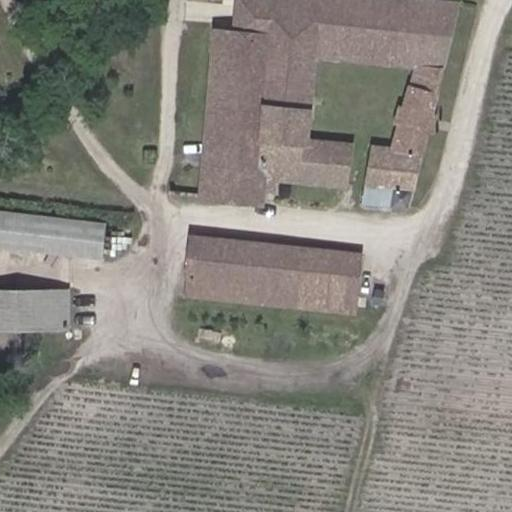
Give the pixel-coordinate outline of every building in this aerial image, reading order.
[(321,56),(413,66),(394,146),(377,144),(365,204),(414,207),(461,0),(237,0),(235,29),(215,29),(206,108),(206,128),(203,199),(259,206),(260,174),(350,181),(354,143),(315,139),(321,56)] [(0,210),(0,250),(70,258),(74,219),(0,210)] [(70,258),(100,262),(105,222),(74,219),(70,258)] [(358,251),(184,235),(184,274),(186,275),(184,291),(286,301),(288,277),(342,280),(344,271),(350,272),(352,264),(357,263),(358,251)] [(394,289),(380,284),(377,296),(391,300),(394,289)] [(0,323),(44,323),(45,317),(66,317),(64,292),(0,292),(0,323)]
